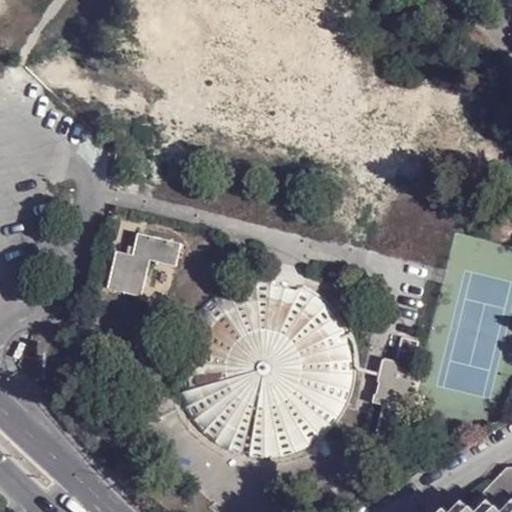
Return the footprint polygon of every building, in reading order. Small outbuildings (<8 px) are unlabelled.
[(139,0),(127,62),(216,80),(205,135),(405,175),(416,122),(320,103),(340,0),(139,0)] [(151,259),(177,265),(182,242),(141,233),(135,255),(119,250),(111,288),(142,296),(151,259)] [(277,277),(259,277),(242,280),(226,286),(211,295),(199,307),(188,320),(181,336),(176,353),(175,370),(177,387),(183,403),(191,418),(202,432),(215,442),(231,451),(247,456),(264,458),(281,457),(298,452),(314,444),(327,434),(339,421),(348,407),(354,390),(357,373),(356,356),(353,339),(346,323),(336,309),(324,297),(309,287),(293,281),(277,277)] [(387,395),(376,392),(373,400),(384,404),(377,431),(405,438),(423,368),(410,363),(411,356),(393,353),(391,359),(384,359),(378,381),(389,384),(387,395)] [(378,381),(376,392),(387,395),(389,384),(378,381)] [(511,469),(500,470),(462,508),(465,511),(470,511),(480,502),(487,508),(491,511),(496,511),(507,501),(511,505),(511,469)] [(508,511),(511,508),(511,505),(507,501),(496,511),(508,511)] [(480,502),(470,511),(483,511),(487,508),(480,502)] [(458,511),(461,509),(454,503),(445,511),(458,511)]
